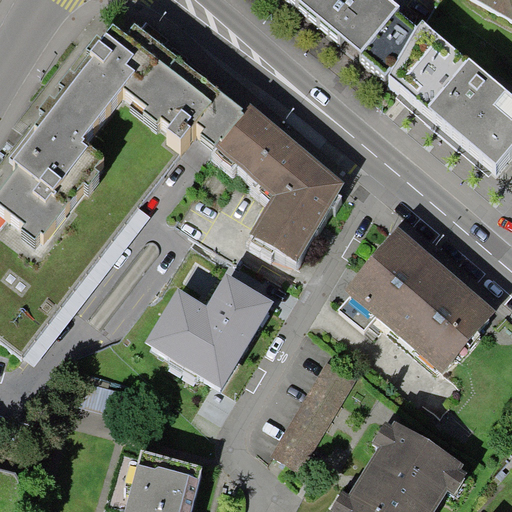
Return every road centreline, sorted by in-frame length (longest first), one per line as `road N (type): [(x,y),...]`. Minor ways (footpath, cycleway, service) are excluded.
road 1 (residential): [(390,174),(242,429),(243,453),(272,503),(267,511)]
road 2 (secondary): [(185,0),(390,174)]
road 3 (secondary): [(390,174),(511,277)]
